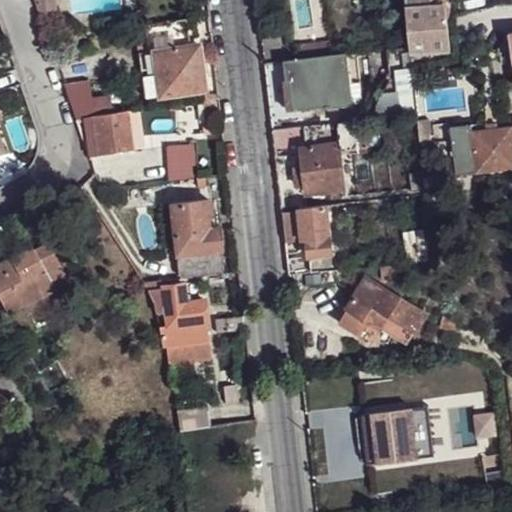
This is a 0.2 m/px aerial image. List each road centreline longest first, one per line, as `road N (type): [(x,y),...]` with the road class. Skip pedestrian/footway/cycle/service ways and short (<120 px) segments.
road 1 (tertiary): [(291,511),(232,0)]
road 2 (residential): [(0,209),(42,184),(56,156),(58,126),(12,0)]
road 3 (unknown): [(0,367),(29,412),(27,511)]
